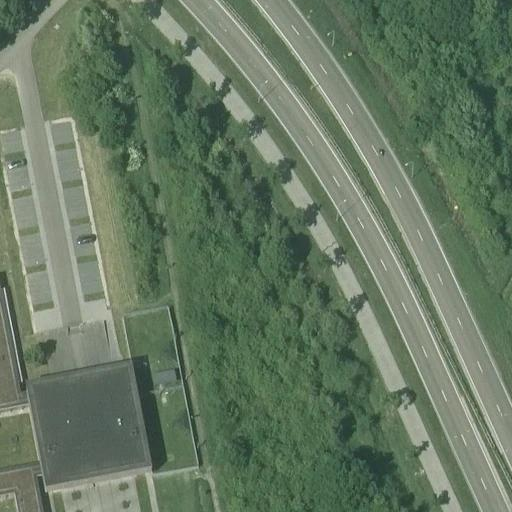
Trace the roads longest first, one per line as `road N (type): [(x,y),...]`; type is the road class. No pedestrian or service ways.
road 1 (unclassified): [(448,511),(302,206),(232,105),(137,0)]
road 2 (primary): [(194,0),(334,185),(495,511)]
road 3 (track): [(217,511),(123,13),(107,0)]
road 4 (primary): [(511,439),(368,140),(271,0)]
